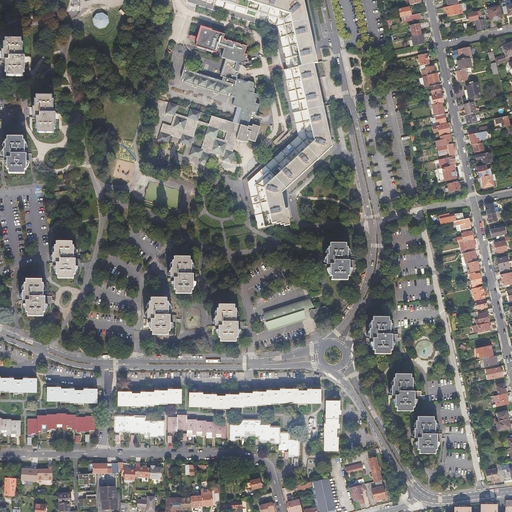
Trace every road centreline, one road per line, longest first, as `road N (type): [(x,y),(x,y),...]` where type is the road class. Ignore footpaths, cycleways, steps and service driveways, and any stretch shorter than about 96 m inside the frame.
road 1 (residential): [(481,494),(422,209),(377,221)]
road 2 (residential): [(347,103),(374,245),(369,282),(328,344)]
road 3 (residential): [(282,511),(264,460),(103,453)]
road 4 (residential): [(473,201),(511,372)]
road 5 (residential): [(439,45),(473,201)]
road 6 (residential): [(340,366),(419,493)]
road 7 (residential): [(138,360),(139,305),(181,234)]
road 8 (residential): [(344,350),(374,283),(377,221)]
road 9 (residential): [(377,221),(347,103)]
road 10 (residential): [(251,360),(251,308),(220,247)]
